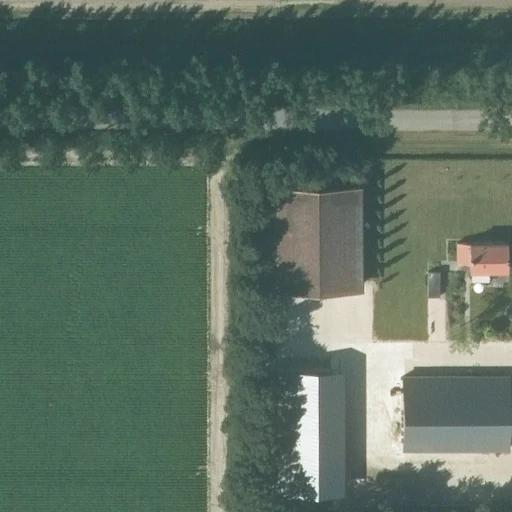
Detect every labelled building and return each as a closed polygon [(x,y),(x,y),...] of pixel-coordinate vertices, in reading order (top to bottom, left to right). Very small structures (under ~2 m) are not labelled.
[(358,285),(357,188),(275,188),(276,286),(358,285)] [(469,270),(507,270),(506,242),(468,242),(468,243),(456,243),(456,263),(469,263),(469,270)] [(438,295),(439,272),(427,271),(427,295),(438,295)] [(277,493),(342,493),(341,369),(276,370),(277,493)] [(260,388),(260,374),(250,374),(250,388),(260,388)] [(507,375),(402,376),(402,448),(508,448),(507,375)]
